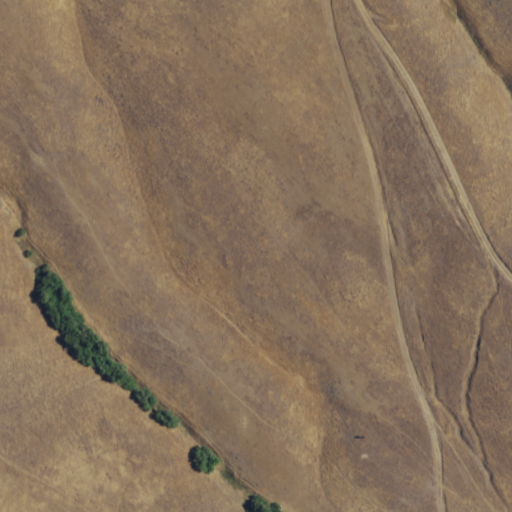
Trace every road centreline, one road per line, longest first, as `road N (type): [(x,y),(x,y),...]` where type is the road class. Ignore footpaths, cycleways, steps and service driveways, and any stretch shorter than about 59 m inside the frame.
road 1 (track): [(438,511),(429,424),(393,311),(376,171),(322,0)]
road 2 (track): [(362,0),(473,232),(511,278)]
